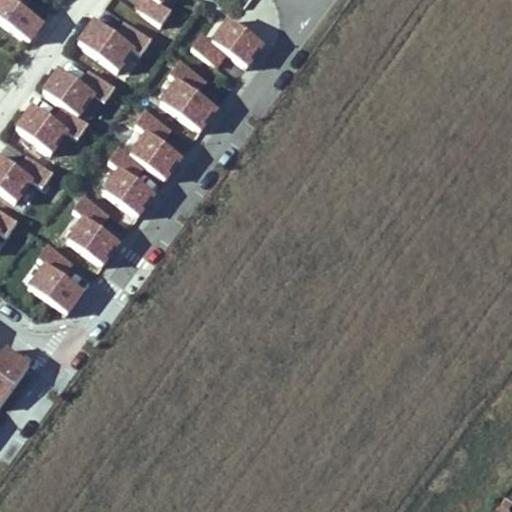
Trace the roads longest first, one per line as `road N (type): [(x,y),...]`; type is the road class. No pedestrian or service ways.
road 1 (residential): [(59,364),(315,7)]
road 2 (residential): [(85,0),(0,118)]
